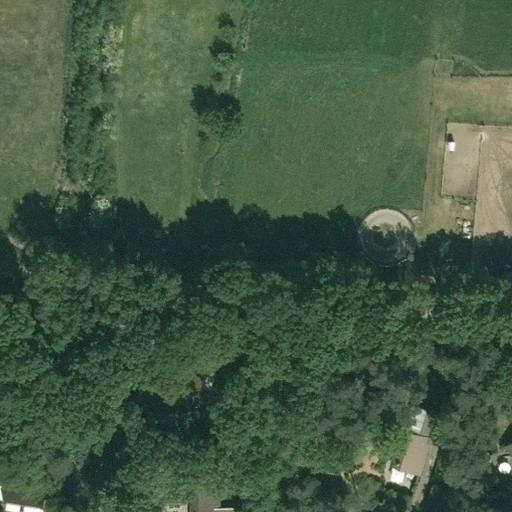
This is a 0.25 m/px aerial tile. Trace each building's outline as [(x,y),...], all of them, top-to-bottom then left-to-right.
[(106,348),(108,332),(95,330),(93,346),(106,348)] [(169,361),(165,389),(212,395),(218,345),(206,343),(203,365),(169,361)] [(91,362),(113,366),(116,352),(94,348),(91,362)] [(126,369),(114,367),(112,381),(124,383),(126,369)] [(411,404),(409,410),(403,434),(401,434),(393,466),(420,473),(434,416),(436,411),(411,404)] [(0,471),(6,473),(9,459),(0,457),(0,471)] [(42,479),(6,473),(2,500),(37,507),(42,479)] [(218,506),(218,481),(190,482),(190,511),(243,511),(243,501),(254,501),(253,477),(240,477),(240,481),(228,481),(228,506),(218,506)] [(432,483),(428,494),(438,497),(442,486),(432,483)]
